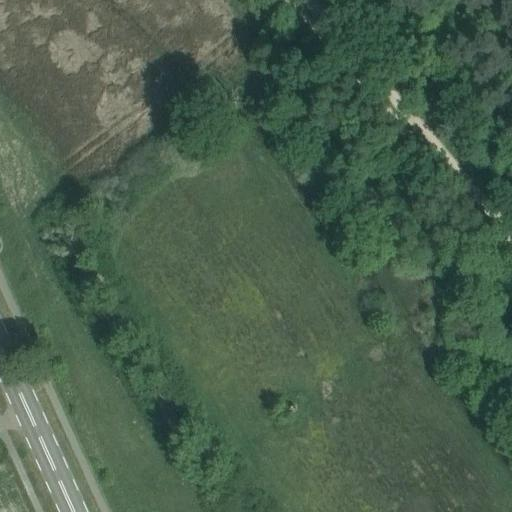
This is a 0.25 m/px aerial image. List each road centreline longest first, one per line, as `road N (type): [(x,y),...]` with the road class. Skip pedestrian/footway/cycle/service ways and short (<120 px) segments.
road 1 (track): [(511,235),(309,0)]
road 2 (primary): [(74,511),(0,346)]
